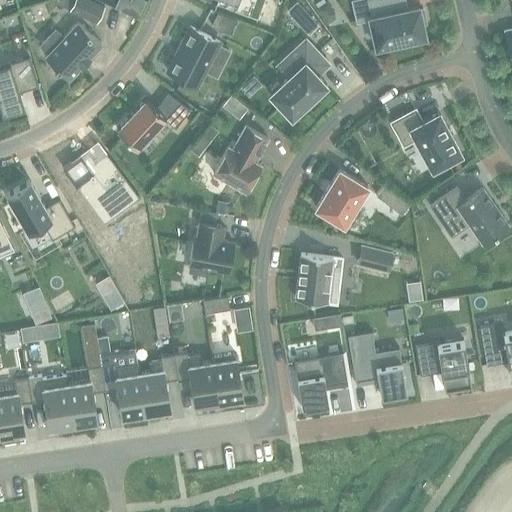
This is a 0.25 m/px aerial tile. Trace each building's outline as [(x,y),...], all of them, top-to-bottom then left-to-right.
[(73,0),(69,9),(96,22),(104,5),(92,0),(73,0)] [(405,1),(404,0),(351,0),(357,21),(369,18),(376,46),(425,35),(422,23),(426,22),(423,8),(419,9),(418,6),(402,9),(401,2),(405,1)] [(304,1),(295,10),(304,20),(314,11),(304,1)] [(325,1),(314,8),(325,24),(332,19),(333,12),(325,1)] [(218,12),(212,25),(230,32),(235,20),(218,12)] [(276,22),(260,16),(257,23),(273,30),(276,22)] [(101,43),(78,21),(45,56),(68,78),(80,65),(82,66),(90,57),(89,56),(101,43)] [(219,40),(190,25),(167,70),(196,85),(219,40)] [(271,92),(269,93),(291,117),(326,84),(317,74),(328,63),(305,38),(287,55),(275,66),(286,78),(280,83),(277,83),(271,88),(271,92)] [(28,55),(0,64),(0,107),(2,114),(24,107),(19,91),(38,85),(28,55)] [(427,76),(434,97),(445,93),(437,72),(427,76)] [(145,97),(116,128),(136,147),(164,117),(175,127),(189,107),(170,92),(157,108),(145,97)] [(231,96),(223,106),(240,118),(247,108),(231,96)] [(461,153),(452,137),(453,137),(447,127),(438,111),(422,120),(415,108),(390,121),(403,144),(415,138),(432,168),(461,153)] [(208,123),(200,132),(209,139),(217,130),(208,123)] [(228,145),(213,172),(245,191),(261,164),(255,161),(268,138),(245,125),(232,148),(228,145)] [(112,152),(117,164),(129,159),(125,148),(112,152)] [(80,153),(63,167),(104,223),(139,197),(106,152),(95,160),(89,152),(83,157),(80,153)] [(367,185),(339,168),(315,206),(343,224),(367,185)] [(29,179),(5,192),(28,231),(43,223),(52,238),(74,225),(58,197),(44,205),(29,179)] [(409,202),(384,183),(375,194),(401,213),(409,202)] [(456,185),(430,203),(446,227),(456,220),(461,227),(468,222),(482,243),(509,225),(482,187),(465,199),(456,185)] [(217,198),(215,210),(227,212),(229,200),(217,198)] [(201,209),(199,219),(215,222),(216,212),(201,209)] [(0,253),(13,248),(0,221),(0,253)] [(228,271),(233,241),(222,239),(224,225),(198,221),(196,235),(194,234),(189,264),(191,264),(191,268),(207,271),(208,271),(209,267),(228,271)] [(361,244),(357,261),(387,269),(392,252),(361,244)] [(338,286),(342,257),(300,252),(295,297),(326,301),(328,285),(338,286)] [(114,285),(101,292),(110,307),(123,300),(114,285)] [(195,286),(164,289),(165,306),(197,304),(195,286)] [(133,291),(122,297),(129,308),(139,302),(133,291)] [(236,312),(248,309),(245,293),(233,296),(236,312)] [(229,308),(227,294),(202,298),(204,312),(229,308)] [(459,321),(471,319),(466,295),(455,297),(459,321)] [(46,303),(30,309),(35,322),(51,316),(46,303)] [(163,304),(152,306),(153,313),(165,311),(164,304),(163,304)] [(339,313),(324,315),(326,327),(341,324),(341,323),(340,316),(339,313)] [(351,314),(340,316),(341,323),(352,321),(351,314)] [(479,323),(485,361),(507,357),(510,376),(511,375),(511,330),(504,332),(502,319),(479,323)] [(415,322),(407,324),(408,333),(417,331),(415,322)] [(29,325),(21,326),(23,340),(31,339),(39,337),(37,324),(29,325)] [(371,330),(347,334),(355,384),(357,383),(356,381),(377,377),(381,396),(406,392),(398,346),(375,350),(371,330)] [(437,338),(414,342),(419,371),(440,367),(443,386),(470,381),(463,338),(437,342),(437,338)] [(112,351),(99,353),(101,364),(114,362),(112,351)] [(195,405),(218,401),(211,355),(210,355),(211,360),(201,362),(200,352),(187,354),(187,351),(173,353),(177,378),(190,376),(195,405)] [(342,351),(294,359),(295,365),(302,408),(312,406),(327,403),(326,397),(327,397),(324,384),(347,381),(342,351)] [(211,355),(218,401),(242,397),(235,352),(211,355)] [(177,378),(173,353),(160,355),(160,358),(148,360),(150,370),(140,371),(138,362),(145,412),(169,409),(164,380),(177,378)] [(122,416),(145,412),(138,362),(114,365),(114,362),(101,364),(105,389),(117,387),(122,416)] [(65,373),(73,424),(96,420),(92,391),(105,389),(101,364),(87,366),(89,379),(67,382),(66,373),(65,373)] [(41,374),(28,376),(32,400),(45,398),(49,427),(73,424),(65,373),(42,377),(41,374)] [(0,434),(23,431),(19,402),(32,400),(28,376),(13,378),(15,386),(0,388),(0,434)]
